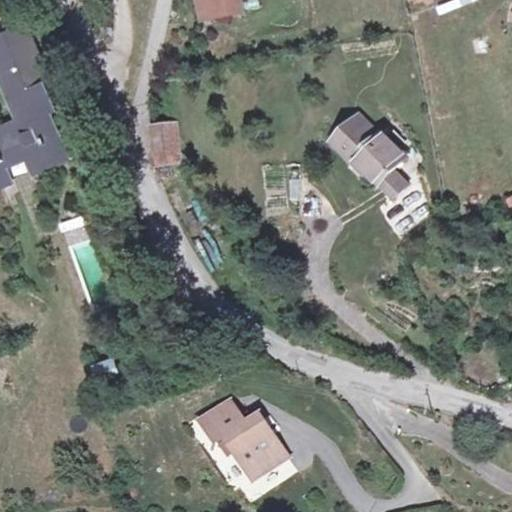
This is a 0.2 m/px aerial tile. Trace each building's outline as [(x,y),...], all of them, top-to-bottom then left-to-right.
[(214,0),(218,16),(246,9),(243,0),(214,0)] [(17,39),(0,47),(0,54),(4,63),(24,53),(17,39)] [(24,53),(4,63),(9,73),(10,72),(32,120),(0,132),(0,180),(13,175),(7,163),(26,154),(36,176),(70,161),(47,114),(52,112),(24,53)] [(358,146),(371,159),(386,174),(398,162),(411,149),(407,145),(390,126),(384,120),(379,126),(358,104),(332,130),(353,152),(358,146)] [(396,119),(390,126),(407,145),(414,137),(396,119)] [(172,124),(153,128),(166,171),(185,165),(172,124)] [(366,164),(371,159),(358,146),(353,152),(366,164)] [(411,179),(398,162),(386,174),(400,188),(411,179)] [(63,222),(68,245),(91,240),(86,217),(63,222)] [(93,364),(96,378),(119,373),(116,359),(93,364)] [(132,369),(119,374),(124,386),(136,382),(132,369)] [(219,427),(239,453),(244,448),(253,459),(273,483),(305,458),(274,418),(260,431),(244,409),(219,427)] [(248,463),(253,459),(244,448),(239,453),(248,463)]
